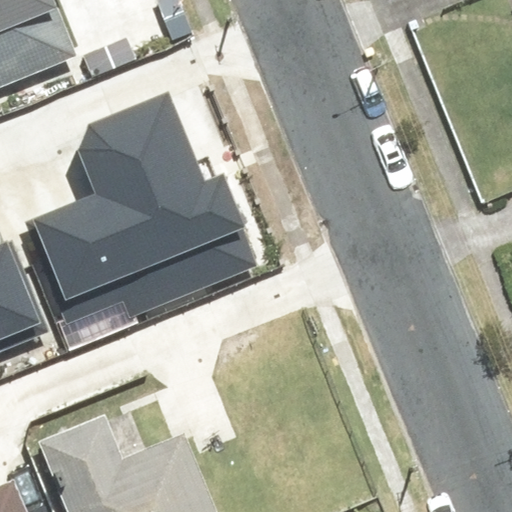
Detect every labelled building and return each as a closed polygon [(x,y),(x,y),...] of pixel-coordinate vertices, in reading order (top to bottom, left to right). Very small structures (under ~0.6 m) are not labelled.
[(0,0),(0,93),(82,51),(65,0),(0,0)] [(210,160),(180,80),(93,113),(84,133),(78,162),(85,188),(19,213),(58,314),(114,293),(121,312),(273,255),(233,151),(210,160)] [(0,343),(48,325),(9,230),(0,233),(0,343)] [(0,459),(19,452),(0,405),(0,459)] [(220,511),(191,427),(146,452),(129,405),(43,453),(65,511),(220,511)] [(0,478),(0,511),(28,511),(14,473),(0,478)]
